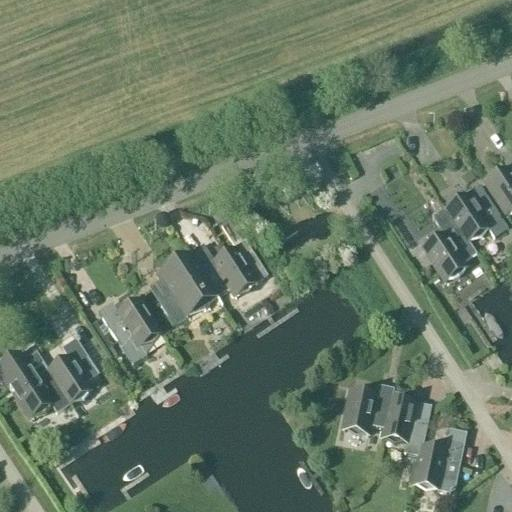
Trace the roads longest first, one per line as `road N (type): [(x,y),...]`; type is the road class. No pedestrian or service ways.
road 1 (residential): [(511,466),(313,143)]
road 2 (unclassified): [(313,143),(0,259)]
road 3 (unclassified): [(511,68),(313,143)]
